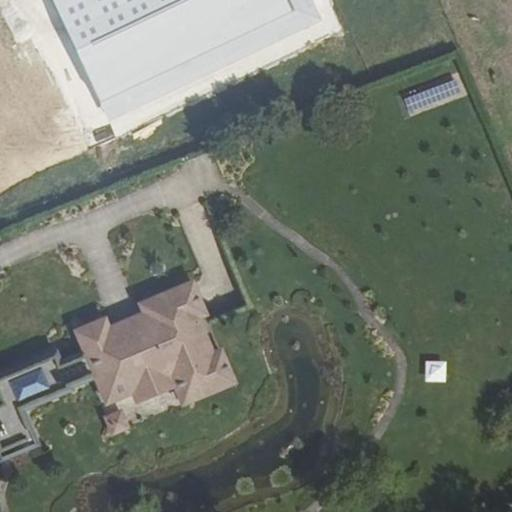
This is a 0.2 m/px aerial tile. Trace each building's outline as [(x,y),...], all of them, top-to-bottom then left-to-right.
[(415,117),(457,100),(446,76),(404,90),(415,117)] [(461,115),(457,100),(415,117),(421,131),(461,115)] [(0,404),(0,445),(4,453),(39,437),(25,409),(73,386),(71,383),(97,371),(109,397),(136,384),(134,380),(170,363),(185,395),(235,371),(221,341),(199,351),(182,314),(203,304),(189,274),(139,297),(144,307),(108,324),(103,315),(76,328),(86,348),(61,360),(56,350),(0,377),(0,395),(3,403),(0,404)] [(445,380),(445,359),(424,359),(425,381),(445,380)] [(132,400),(132,397),(103,403),(108,426),(178,412),(174,392),(132,400)]
